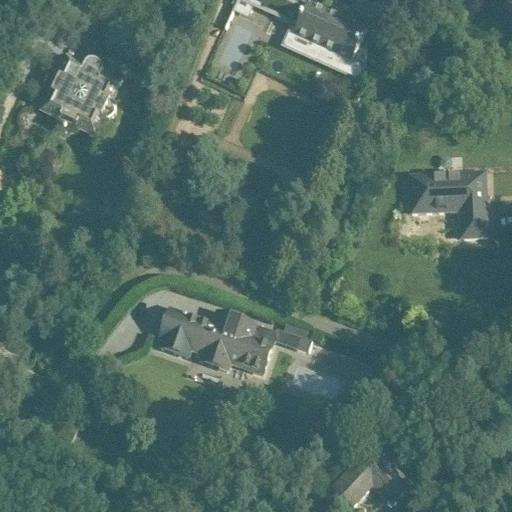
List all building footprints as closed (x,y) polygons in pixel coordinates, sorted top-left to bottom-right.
[(239,0),(239,3),(262,13),(268,0),(239,0)] [(280,0),(268,0),(262,14),(299,30),(295,40),(310,46),(304,61),(346,80),(353,64),(364,69),(366,56),(358,52),(367,32),(310,7),(307,12),(280,0)] [(102,79),(103,76),(103,74),(103,72),(102,71),(102,70),(101,69),(100,68),(98,67),(97,66),(95,66),(93,65),(91,66),(89,66),(87,68),(85,71),(68,63),(45,113),(61,121),(59,125),(60,127),(60,129),(61,130),(62,131),(63,133),(64,133),(64,134),(66,135),(66,134),(68,135),(69,135),(72,135),(73,135),(75,134),(76,133),(78,129),(94,137),(102,121),(106,122),(108,122),(110,122),(111,121),(113,120),(114,119),(115,117),(115,118),(116,116),(116,115),(116,114),(117,112),(116,111),(116,109),(116,108),(115,107),(114,106),(110,104),(118,87),(102,79)] [(442,179),(411,180),(413,217),(462,215),(464,243),(488,241),(485,177),(459,178),(458,172),(442,173),(442,179)] [(169,314),(160,344),(163,345),(161,353),(188,362),(191,354),(202,358),(200,366),(229,376),(231,368),(263,378),(275,343),(309,355),(312,346),(311,345),(314,336),(287,327),(284,337),(276,334),(276,336),(220,318),(216,329),(169,314)] [(72,403),(63,415),(91,433),(101,421),(72,403)] [(412,489),(385,465),(390,459),(377,446),(334,492),(354,510),(373,489),(394,508),(412,489)] [(229,461),(217,478),(235,487),(248,470),(229,461)]
